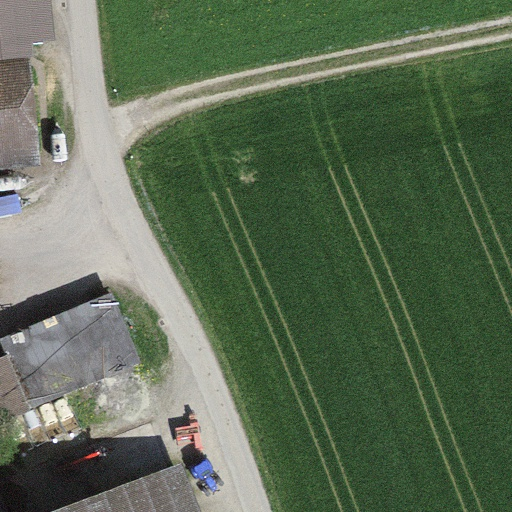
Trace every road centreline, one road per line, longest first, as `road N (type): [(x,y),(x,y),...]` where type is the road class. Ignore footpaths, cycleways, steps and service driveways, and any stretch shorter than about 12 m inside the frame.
road 1 (unclassified): [(236,511),(79,126),(64,0)]
road 2 (track): [(511,28),(127,105),(79,126)]
